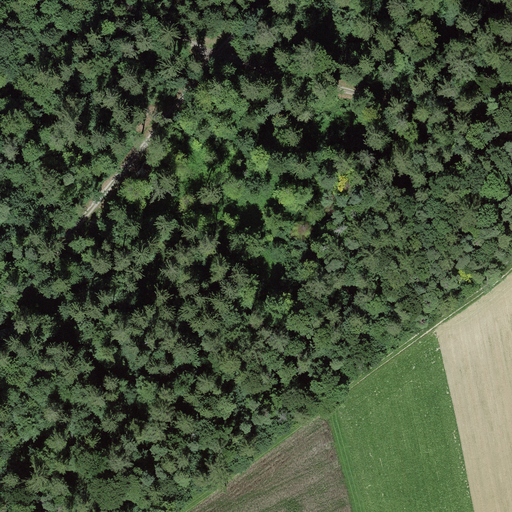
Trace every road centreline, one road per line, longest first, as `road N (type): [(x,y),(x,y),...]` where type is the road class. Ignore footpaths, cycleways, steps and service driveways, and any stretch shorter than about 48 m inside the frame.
road 1 (track): [(0,323),(214,56)]
road 2 (track): [(214,56),(511,124)]
road 3 (track): [(511,266),(341,390)]
